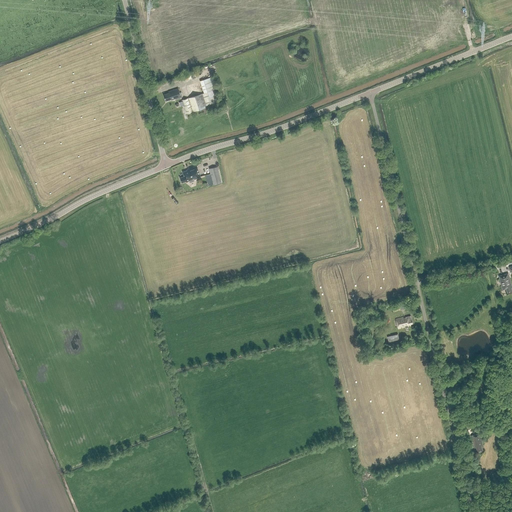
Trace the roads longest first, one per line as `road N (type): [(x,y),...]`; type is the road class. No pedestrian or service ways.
road 1 (unclassified): [(476,511),(370,93)]
road 2 (tertiary): [(165,164),(370,93)]
road 3 (tertiary): [(0,241),(165,164)]
road 4 (unclassified): [(165,164),(124,0)]
road 5 (tertiary): [(370,93),(511,36)]
